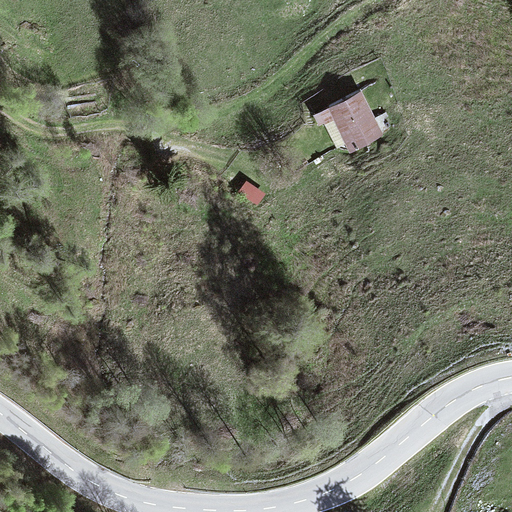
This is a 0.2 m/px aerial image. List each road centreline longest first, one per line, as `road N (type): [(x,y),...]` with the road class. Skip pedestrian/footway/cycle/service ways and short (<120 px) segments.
road 1 (tertiary): [(511,376),(469,390),(328,491),(241,510),(121,495),(71,468),(0,412)]
road 2 (track): [(0,107),(55,132),(147,125)]
road 3 (track): [(435,511),(480,426),(511,394)]
